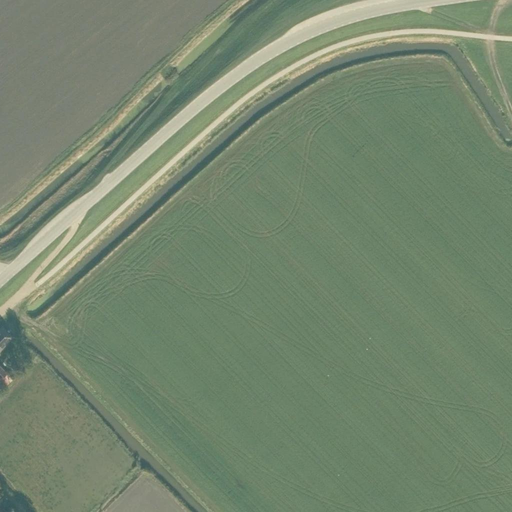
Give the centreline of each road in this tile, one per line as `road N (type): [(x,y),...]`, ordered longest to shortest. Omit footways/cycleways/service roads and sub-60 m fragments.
road 1 (primary): [(77,214),(274,52),(343,22),(459,0)]
road 2 (unclassified): [(0,312),(58,248),(77,214)]
